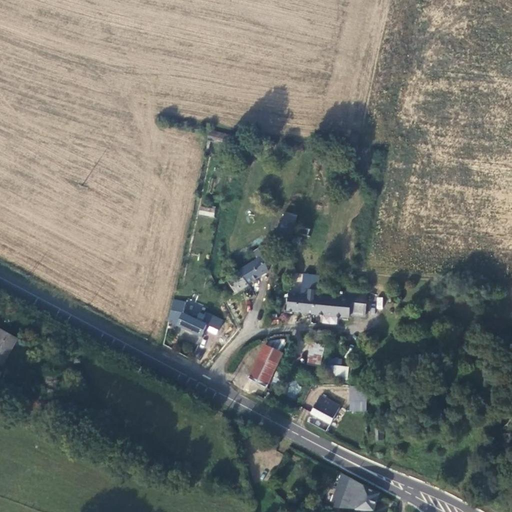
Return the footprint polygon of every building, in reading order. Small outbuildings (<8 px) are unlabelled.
[(207,136),(233,142),(234,136),(209,130),(207,136)] [(200,206),(199,215),(214,217),(215,208),(200,206)] [(278,236),(291,240),(297,216),(285,213),(278,236)] [(296,233),(307,236),(309,229),(298,226),(296,233)] [(248,284),(267,272),(263,256),(239,271),(248,284)] [(224,302),(249,286),(248,284),(239,271),(215,286),(224,302)] [(343,289),(342,298),(351,299),(350,311),(354,311),(354,318),(363,319),(365,291),(343,289)] [(287,311),(298,312),(300,295),(288,294),(287,311)] [(298,312),(312,314),(313,296),(300,295),(298,312)] [(317,296),(313,296),(312,314),(354,318),(354,311),(350,311),(351,299),(342,298),(317,296)] [(187,316),(171,309),(168,321),(201,337),(206,325),(190,317),(191,315),(189,314),(187,316)] [(216,341),(222,348),(238,329),(230,314),(220,323),(226,329),(216,341)] [(17,339),(0,329),(0,364),(3,365),(17,339)] [(341,334),(339,336),(338,337),(337,340),(339,343),(342,345),(345,345),(348,343),(349,340),(348,337),(345,335),(341,334)] [(322,365),(323,346),(308,344),(306,364),(322,365)] [(282,353),(265,346),(248,378),(264,387),(282,353)] [(348,378),(349,366),(333,365),(332,377),(348,378)] [(365,401),(365,387),(349,387),(349,401),(365,401)] [(321,397),(311,414),(330,424),(339,407),(321,397)] [(383,429),(374,429),(374,441),(383,440),(383,429)] [(375,511),(380,494),(343,473),(331,507),(375,511)]
